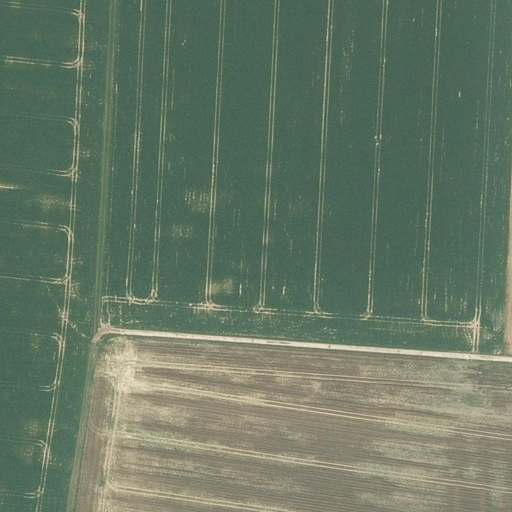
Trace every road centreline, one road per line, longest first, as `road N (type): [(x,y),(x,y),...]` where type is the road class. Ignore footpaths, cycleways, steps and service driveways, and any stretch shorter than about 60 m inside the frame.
road 1 (track): [(108,0),(94,331),(68,511)]
road 2 (track): [(511,361),(94,331)]
